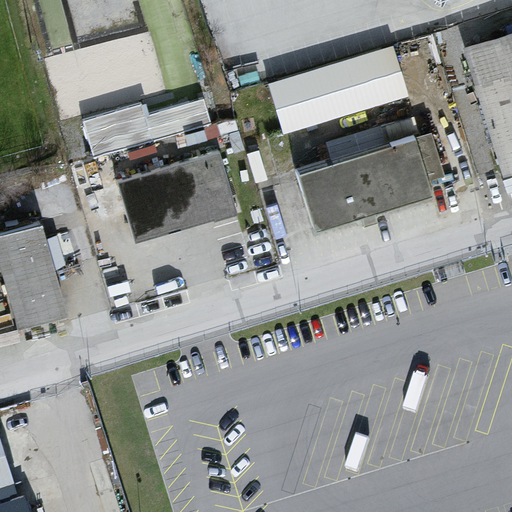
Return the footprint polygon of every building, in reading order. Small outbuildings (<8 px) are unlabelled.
[(511,35),(469,49),(507,168),(511,166),(511,35)] [(390,43),(268,80),(283,129),(404,92),(390,43)] [(143,104),(84,120),(93,152),(210,119),(204,98),(146,114),(143,104)] [(318,228),(435,191),(416,132),(299,169),(318,228)] [(140,240),(238,209),(219,149),(121,181),(140,240)] [(0,262),(18,325),(68,311),(41,220),(0,231),(0,262)] [(0,436),(0,511),(26,511),(3,436),(0,436)]
